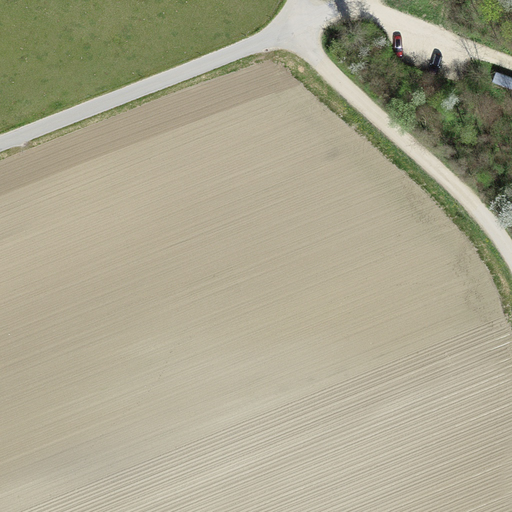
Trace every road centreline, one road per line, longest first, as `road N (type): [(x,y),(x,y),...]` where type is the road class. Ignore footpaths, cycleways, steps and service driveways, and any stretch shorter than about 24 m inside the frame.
road 1 (track): [(285,32),(469,198),(511,255)]
road 2 (unclassified): [(0,144),(285,32)]
road 3 (track): [(351,1),(511,66)]
